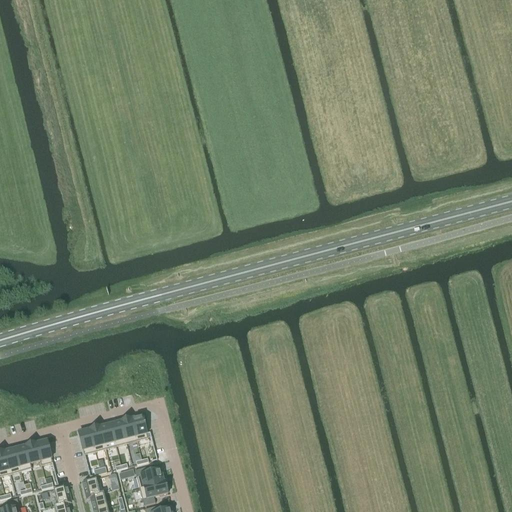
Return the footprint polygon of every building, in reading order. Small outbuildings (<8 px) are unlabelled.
[(142,418),(131,421),(137,443),(148,440),(146,433),(147,432),(146,428),(145,428),(142,418)] [(131,421),(121,424),(126,446),(137,443),(131,421)] [(121,424),(110,426),(116,448),(126,446),(121,424)] [(110,426),(100,429),(106,451),(116,448),(110,426)] [(100,429),(89,432),(95,454),(106,451),(100,429)] [(89,432),(78,435),(84,457),(95,454),(89,432)] [(47,443),(36,446),(41,468),(53,465),(47,443)] [(36,446),(25,448),(31,470),(32,470),(30,466),(40,463),(41,468),(36,446)] [(25,448),(15,451),(21,473),(31,470),(25,448)] [(15,451),(4,454),(10,476),(21,473),(15,451)] [(4,454),(0,454),(0,478),(10,476),(4,454)] [(146,470),(135,473),(139,491),(165,484),(164,484),(161,472),(148,475),(146,470)] [(96,481),(83,484),(87,499),(104,495),(104,494),(100,495),(96,481)] [(165,484),(139,491),(144,508),(155,505),(154,499),(168,496),(165,484)] [(67,488),(54,492),(57,506),(54,507),(54,508),(71,503),(67,488)] [(104,495),(87,499),(87,500),(90,499),(93,511),(96,511),(107,509),(104,495)] [(8,511),(5,511),(19,511),(17,501),(6,504),(8,511)] [(71,503),(54,508),(54,511),(69,511),(67,505),(71,504),(71,503)]
